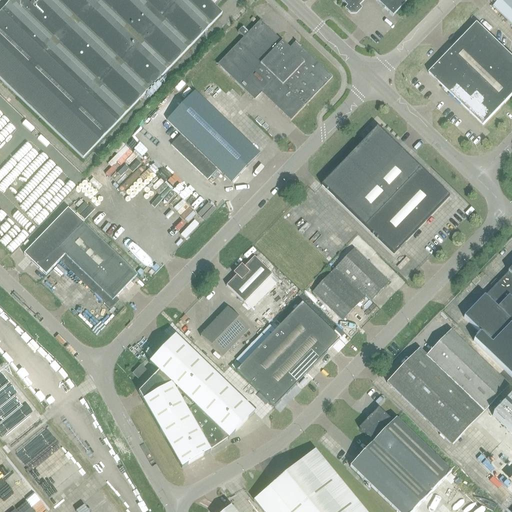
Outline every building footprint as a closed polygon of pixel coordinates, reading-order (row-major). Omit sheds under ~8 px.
[(12,0),(0,13),(0,79),(83,159),(222,14),(206,0),(12,0)] [(340,0),(346,5),(360,5),(364,0),(375,0),(393,16),(408,0),(340,0)] [(511,0),(501,0),(494,7),(511,24),(511,0)] [(260,21),(258,24),(248,34),(242,28),(238,32),(243,38),(217,65),(254,101),(261,93),(290,121),(332,78),(295,42),(289,49),(260,21)] [(511,56),(478,24),(438,65),(430,74),(484,126),(511,97),(511,56)] [(258,155),(194,93),(167,122),(231,183),(258,155)] [(449,197),(424,172),(377,127),(321,185),(394,255),(449,197)] [(180,136),(171,146),(207,180),(217,170),(180,136)] [(147,193),(158,203),(168,193),(173,197),(177,193),(144,162),(141,165),(151,174),(144,182),(151,189),(147,193)] [(65,256),(59,249),(83,225),(67,210),(24,255),(46,276),(59,261),(65,256)] [(136,275),(83,225),(59,249),(65,256),(59,261),(110,310),(117,302),(113,298),(136,275)] [(354,250),(337,267),(366,296),(371,301),(389,283),(354,250)] [(226,286),(244,304),(272,275),(253,257),(244,268),(241,265),(233,274),(236,276),(226,286)] [(366,296),(337,267),(312,293),(342,321),(366,296)] [(484,296),(464,317),(481,334),(473,341),(511,378),(511,268),(508,272),(509,272),(485,297),(484,296)] [(339,340),(302,304),(237,372),(274,409),(339,340)] [(222,358),(249,329),(227,309),(200,337),(222,358)] [(387,383),(452,446),(509,387),(451,331),(426,356),(419,349),(387,383)] [(158,372),(138,393),(165,440),(181,468),(191,486),(220,469),(210,452),(209,451),(225,440),(227,439),(228,439),(254,413),(182,344),(175,337),(149,363),(158,372)] [(140,366),(133,374),(138,379),(146,371),(140,366)] [(511,395),(492,416),(511,434),(511,395)] [(411,511),(451,472),(418,440),(396,419),(393,422),(378,408),(359,429),(373,442),(350,467),(397,511),(411,511)] [(98,444),(102,450),(109,445),(105,439),(98,444)] [(364,511),(315,451),(253,501),(262,511),(364,511)] [(0,495),(25,495),(25,478),(0,478),(0,495)] [(75,488),(75,478),(35,478),(35,487),(41,487),(41,494),(49,494),(49,502),(63,502),(63,495),(72,495),(72,488),(75,488)] [(465,481),(451,490),(458,502),(451,506),(454,511),(459,511),(478,500),(465,481)] [(38,511),(43,505),(40,499),(33,509),(33,500),(30,498),(24,500),(23,511),(38,511)]
